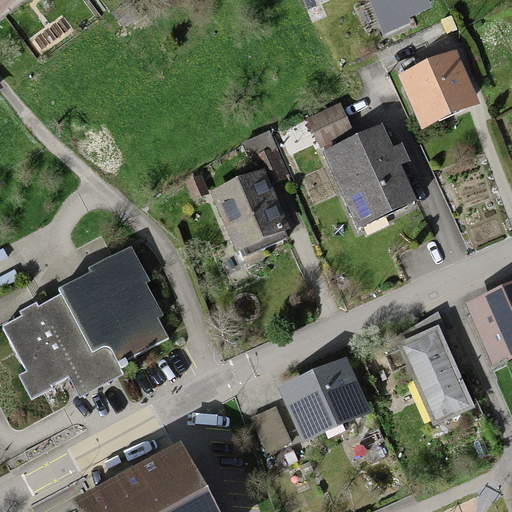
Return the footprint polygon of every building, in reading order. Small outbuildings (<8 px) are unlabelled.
[(373,0),(384,26),(427,7),(424,0),(373,0)] [(116,15),(125,27),(139,17),(130,4),(116,15)] [(449,54),(416,68),(418,72),(407,76),(428,123),(471,105),(449,54)] [(323,147),(349,135),(337,109),(311,121),(323,147)] [(357,223),(413,198),(399,168),(408,164),(402,150),(393,154),(382,131),(336,152),(354,193),(346,197),(357,223)] [(245,146),(252,161),(259,158),(271,185),(285,179),(273,151),(278,149),(271,134),(245,146)] [(263,250),(288,239),(262,179),(220,197),(241,246),(258,238),(263,250)] [(79,383),(94,375),(94,376),(118,363),(122,371),(129,367),(127,363),(170,340),(159,320),(163,318),(146,286),(150,284),(132,250),(114,260),(90,273),(92,277),(60,294),(62,298),(40,310),(38,306),(15,318),(17,322),(4,329),(39,395),(54,387),(69,379),(70,379),(69,377),(74,374),(79,383)] [(499,356),(511,350),(511,297),(479,311),(499,356)] [(470,408),(437,335),(405,349),(437,422),(453,415),(453,416),(470,408)] [(362,413),(344,372),(290,395),(308,436),(362,413)] [(277,409),(253,419),(268,454),(292,443),(277,409)] [(211,511),(181,454),(80,509),(81,511),(211,511)]
